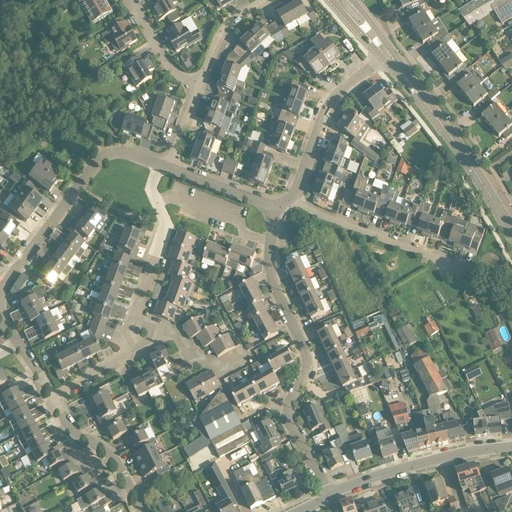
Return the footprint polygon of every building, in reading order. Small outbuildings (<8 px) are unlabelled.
[(90,18),(94,25),(110,15),(106,8),(108,7),(104,0),(86,0),(79,4),(88,19),(90,18)] [(180,20),(176,12),(172,6),(176,4),(173,0),(157,0),(160,5),(151,10),(154,16),(154,18),(156,21),(157,21),(158,23),(167,18),(171,25),(180,20)] [(417,0),(398,0),(402,10),(406,8),(409,15),(420,8),(419,3),(417,0)] [(463,19),(490,2),(488,0),(482,0),(475,4),(474,2),(458,12),(463,19)] [(511,0),(505,0),(495,6),(500,15),(497,17),(501,25),(511,18),(511,0)] [(299,2),(288,8),(297,22),(307,16),(312,23),(317,20),(311,9),(305,12),(299,2)] [(490,2),(463,19),(469,27),(477,22),(475,19),(493,8),(490,2)] [(283,25),(278,28),(285,40),(290,37),(285,29),(297,22),(288,8),(277,15),(283,25)] [(408,22),(416,34),(431,24),(423,13),(420,8),(409,15),(413,20),(408,22)] [(285,40),(278,28),(278,29),(275,23),(267,28),(262,22),(250,34),(261,46),(270,37),(277,44),(285,40)] [(126,24),(125,23),(102,36),(107,45),(114,41),(121,52),(129,48),(128,46),(137,41),(131,31),(128,33),(123,25),(126,24)] [(172,48),(174,49),(176,53),(185,47),(186,49),(202,39),(198,32),(190,36),(186,29),(184,30),(181,24),(167,32),(173,41),(171,43),(170,42),(170,43),(171,44),(170,45),(172,48)] [(444,32),(438,36),(431,24),(416,34),(423,45),(426,43),(431,48),(441,41),(448,37),(444,32)] [(249,52),(244,56),(253,65),(257,61),(251,55),(261,46),(250,34),(240,43),(249,52)] [(318,53),(329,67),(336,61),(336,60),(340,57),(330,44),(325,47),(322,43),(323,42),(319,36),(311,43),(318,53)] [(432,57),(440,67),(454,57),(445,46),(451,41),(448,37),(441,41),(431,48),(435,54),(432,57)] [(291,50),(287,55),(295,62),(299,57),(291,50)] [(229,56),(222,76),(237,82),(242,70),(245,67),(248,70),(253,65),(244,56),(240,60),(233,53),(229,56)] [(318,75),(329,67),(318,53),(312,58),(310,56),(304,61),(301,57),(293,63),(304,71),(309,67),(311,70),(313,69),(318,75)] [(499,63),(503,68),(511,61),(511,54),(511,55),(499,63)] [(443,75),(451,84),(466,72),(454,57),(440,67),(445,73),(443,75)] [(135,60),(124,67),(136,88),(152,79),(148,74),(154,70),(148,60),(138,65),(135,60)] [(511,69),(511,61),(503,68),(506,73),(511,69)] [(466,72),(451,84),(455,89),(457,88),(465,98),(484,83),(475,73),(474,74),(470,69),(466,72)] [(237,82),(222,76),(217,89),(229,93),(227,98),(240,103),(242,98),(233,94),(235,87),(243,90),(245,85),(237,82)] [(292,88),(288,100),(303,105),(307,94),(302,92),(304,86),(286,80),(284,85),(292,88)] [(477,105),(481,110),(500,95),(496,90),(488,97),(480,87),(484,83),(465,98),(474,108),(477,105)] [(397,101),(389,91),(384,95),(377,87),(364,97),(370,106),(364,111),(372,122),(379,116),(376,112),(384,106),(386,109),(397,101)] [(481,117),(490,128),(504,117),(492,102),(500,95),(481,110),(485,115),(481,117)] [(213,100),(209,112),(231,121),(234,114),(227,111),(229,105),(238,109),(240,103),(227,98),(227,99),(220,96),(218,102),(213,100)] [(159,97),(151,119),(154,120),(152,124),(154,128),(163,131),(163,132),(164,132),(175,103),(159,97)] [(275,110),(273,115),(286,120),(288,114),(299,118),(303,105),(288,100),(283,113),(275,110)] [(231,121),(209,112),(204,125),(209,126),(207,132),(226,139),(228,133),(227,133),(232,121),(231,121)] [(338,129),(355,140),(364,125),(356,120),(358,117),(349,112),(338,129)] [(148,123),(126,115),(121,131),(149,141),(149,140),(153,128),(147,125),(148,123)] [(284,126),(286,120),(273,115),(271,121),(272,122),(267,134),(275,136),(290,142),(294,130),(284,126)] [(507,140),(511,135),(511,126),(504,117),(490,128),(499,138),(502,135),(507,140)] [(412,125),(403,132),(408,139),(417,131),(412,125)] [(200,136),(196,148),(211,153),(215,142),(224,145),(226,139),(207,132),(206,132),(209,133),(207,139),(200,136)] [(326,152),(343,159),(347,149),(344,148),(346,143),(335,135),(330,148),(328,148),(326,152)] [(286,154),(290,142),(275,136),(270,149),(286,154)] [(91,147),(94,145),(98,143),(95,139),(89,142),(91,147)] [(374,163),(376,164),(380,159),(378,158),(365,148),(354,140),(350,146),(361,153),(361,154),(374,163)] [(403,149),(396,140),(392,143),(399,152),(403,149)] [(254,142),(253,144),(251,148),(264,153),(266,147),(254,142)] [(206,166),(211,153),(196,148),(191,160),(206,166)] [(249,154),(252,155),(258,157),(253,169),(269,175),(273,163),(261,158),(264,153),(251,148),(249,154)] [(325,164),(323,169),(342,176),(344,171),(346,172),(350,161),(343,159),(326,152),(324,158),(326,159),(324,164),(325,164)] [(395,166),(399,158),(391,154),(387,163),(395,166)] [(232,161),(226,159),(222,172),(228,174),(232,161)] [(28,177),(48,192),(53,187),(50,185),(59,173),(52,167),(53,166),(45,160),(39,169),(36,166),(28,177)] [(232,161),(228,174),(233,176),(238,163),(232,161)] [(253,169),(249,182),(264,187),(269,175),(253,169)] [(323,169),(321,175),(319,180),(316,179),(314,184),(332,191),(335,181),(340,182),(342,176),(323,169)] [(357,212),(363,214),(369,196),(363,194),(368,182),(358,178),(354,188),(352,193),(348,206),(358,210),(357,212)] [(15,199),(34,213),(41,202),(30,194),(33,189),(21,180),(17,185),(22,189),(15,199)] [(328,201),(332,191),(314,184),(312,189),(315,190),(313,196),(328,201)] [(380,216),(383,210),(389,191),(390,189),(384,187),(382,192),(372,188),(369,196),(363,214),(367,216),(368,213),(374,215),(374,214),(380,216)] [(342,203),(348,206),(352,193),(346,191),(342,203)] [(389,191),(383,210),(380,216),(385,218),(385,219),(390,221),(389,224),(395,226),(401,208),(395,206),(398,196),(397,194),(389,191)] [(34,213),(15,199),(7,209),(26,223),(34,213)] [(412,227),(419,209),(413,207),(414,205),(404,202),(401,208),(395,226),(399,227),(400,225),(406,227),(406,225),(412,227)] [(421,235),(426,237),(433,220),(427,218),(431,208),(430,206),(421,203),(419,209),(412,227),(417,229),(417,231),(422,233),(421,235)] [(85,216),(81,221),(93,230),(100,222),(94,217),(97,212),(86,204),(80,213),(85,216)] [(439,222),(433,220),(426,237),(431,239),(432,237),(437,239),(438,238),(444,240),(452,217),(453,214),(444,210),(439,222)] [(0,219),(1,221),(0,222),(0,234),(7,240),(11,234),(15,237),(19,233),(11,228),(15,222),(2,213),(0,215),(0,219)] [(453,247),(459,249),(468,225),(467,224),(467,223),(457,220),(457,219),(452,217),(444,240),(449,242),(449,243),(454,245),(453,247)] [(78,240),(82,235),(87,239),(93,230),(81,221),(77,226),(73,222),(66,232),(71,235),(78,240)] [(142,241),(146,230),(133,225),(131,231),(124,228),(120,239),(136,244),(137,239),(142,241)] [(484,231),(468,225),(459,249),(463,251),(464,248),(469,250),(470,249),(477,252),(484,231)] [(173,246),(191,253),(197,239),(178,233),(173,246)] [(84,244),(78,240),(71,235),(67,239),(63,236),(60,241),(82,257),(85,253),(80,249),(84,244)] [(136,244),(120,239),(117,249),(124,252),(122,257),(121,258),(130,260),(129,261),(134,262),(138,251),(134,250),(136,244)] [(61,248),(58,252),(71,262),(74,257),(79,261),(82,257),(60,241),(57,245),(61,248)] [(203,260),(214,264),(220,248),(213,246),(213,247),(208,245),(203,260)] [(174,262),(186,267),(191,253),(173,246),(168,260),(174,262)] [(214,264),(225,268),(233,247),(230,253),(226,252),(226,250),(220,248),(214,264)] [(236,272),(239,265),(244,250),(238,247),(238,249),(233,247),(225,268),(236,272)] [(251,252),(244,250),(239,265),(250,269),(255,255),(251,253),(251,252)] [(50,254),(47,258),(69,274),(72,270),(67,267),(71,262),(58,252),(54,257),(50,254)] [(122,257),(115,255),(113,260),(107,259),(105,263),(131,272),(133,268),(128,266),(129,261),(130,260),(121,258),(122,257)] [(49,265),(45,270),(58,279),(61,275),(66,278),(69,274),(47,258),(44,262),(49,265)] [(304,271),(299,260),(286,266),(288,271),(287,271),(290,278),(304,271)] [(186,267),(174,262),(169,275),(174,277),(187,282),(192,269),(186,267)] [(107,275),(122,281),(124,275),(129,277),(131,272),(105,263),(104,268),(109,270),(107,275)] [(58,279),(45,270),(42,274),(37,271),(31,280),(42,288),(45,284),(51,288),(58,279)] [(309,282),(304,271),(290,278),(293,284),(294,284),(296,287),(294,288),(295,288),(309,282)] [(122,281),(107,275),(105,281),(100,279),(98,284),(123,293),(125,288),(120,286),(122,281)] [(169,291),(188,298),(193,284),(187,282),(174,277),(169,291)] [(317,279),(311,280),(315,291),(320,289),(317,279)] [(245,299),(259,292),(255,285),(254,286),(252,282),(239,288),(245,299)] [(299,294),(301,298),(314,292),(309,282),(295,288),(298,295),(299,294)] [(99,296),(114,301),(116,296),(122,298),(123,293),(98,284),(96,288),(101,290),(99,296)] [(18,311),(21,316),(44,304),(42,300),(37,302),(31,291),(19,297),(22,303),(20,304),(23,309),(18,311)] [(177,309),(183,311),(188,298),(169,291),(164,304),(177,309)] [(262,303),(263,303),(261,299),(262,298),(259,292),(245,299),(250,309),(248,310),(248,311),(262,303)] [(319,303),(314,292),(301,298),(303,303),(302,303),(304,310),(319,303)] [(114,301),(99,296),(97,301),(92,299),(90,304),(116,313),(118,308),(112,306),(114,301)] [(220,299),(223,305),(225,310),(231,306),(225,296),(220,299)] [(154,316),(172,323),(177,309),(164,304),(159,302),(154,316)] [(262,303),(248,311),(253,321),(266,314),(264,310),(265,310),(262,303)] [(319,303),(304,310),(308,316),(309,316),(311,320),(324,314),(319,303)] [(30,324),(34,321),(44,316),(42,311),(46,309),(44,304),(21,316),(23,321),(27,318),(30,324)] [(116,313),(90,304),(89,308),(93,310),(92,316),(94,317),(107,322),(109,316),(114,318),(116,313)] [(375,322),(369,325),(372,331),(388,324),(383,311),(372,315),(375,322)] [(395,327),(406,321),(401,311),(390,317),(395,327)] [(32,328),(35,333),(59,321),(56,317),(52,319),(49,313),(44,316),(34,321),(37,326),(32,328)] [(266,314),(253,321),(259,331),(273,324),(269,318),(268,318),(266,314)] [(107,322),(94,317),(91,323),(105,328),(107,322)] [(197,336),(215,327),(214,326),(207,330),(200,318),(183,327),(190,340),(197,336)] [(429,338),(440,332),(434,322),(432,323),(429,319),(424,322),(426,326),(424,328),(429,338)] [(59,321),(35,333),(37,338),(41,335),(44,341),(58,333),(56,328),(61,326),(59,321)] [(105,328),(91,323),(89,329),(103,334),(105,328)] [(273,324),(259,331),(265,342),(277,335),(275,331),(276,330),(273,324)] [(417,342),(409,326),(397,332),(404,346),(409,346),(417,342)] [(197,336),(203,349),(221,339),(215,327),(197,336)] [(318,340),(321,346),(336,339),(331,328),(318,335),(320,339),(318,340)] [(103,334),(89,329),(88,331),(93,339),(83,344),(90,358),(96,356),(98,360),(103,358),(97,347),(103,334)] [(485,335),(493,353),(501,349),(493,331),(485,335)] [(221,339),(203,349),(204,349),(211,345),(218,358),(235,349),(228,336),(221,339)] [(326,352),(328,356),(341,350),(336,339),(321,346),(324,353),(326,352)] [(90,358),(83,344),(78,346),(75,341),(71,344),(83,367),(88,365),(85,361),(90,358)] [(64,354),(71,368),(76,365),(78,370),(83,367),(71,344),(66,346),(69,351),(64,354)] [(154,366),(157,372),(167,367),(164,361),(169,358),(163,346),(152,351),(155,355),(150,358),(154,367),(154,366)] [(288,350),(277,355),(285,370),(291,366),(290,365),(295,363),(288,350)] [(346,360),(342,352),(341,350),(328,356),(326,357),(329,363),(331,363),(333,367),(346,360)] [(411,358),(414,368),(430,398),(438,396),(447,394),(448,394),(437,374),(424,351),(411,358)] [(71,368),(64,354),(54,359),(57,365),(52,368),(58,380),(68,375),(66,371),(71,368)] [(278,373),(285,370),(277,355),(266,361),(272,372),(274,374),(278,372),(278,373)] [(333,372),(336,378),(351,371),(346,360),(333,367),(335,371),(333,372)] [(154,366),(154,367),(144,371),(147,376),(141,379),(149,393),(158,388),(155,381),(160,379),(157,372),(154,366)] [(383,370),(388,382),(393,380),(387,368),(383,370)] [(357,369),(351,372),(351,371),(336,378),(339,385),(341,384),(343,389),(344,388),(347,394),(363,388),(359,381),(362,379),(357,369)] [(466,374),(471,383),(480,378),(475,369),(466,374)] [(210,370),(205,373),(197,377),(206,395),(219,388),(210,370)] [(407,370),(401,372),(400,372),(403,383),(410,381),(407,370)] [(443,371),(437,374),(448,394),(451,392),(445,380),(447,378),(443,371)] [(0,393),(4,391),(1,386),(11,381),(8,376),(4,378),(1,372),(0,372),(0,393)] [(279,385),(274,374),(272,372),(262,377),(269,392),(276,388),(275,387),(279,385)] [(134,377),(123,382),(129,394),(135,391),(139,398),(149,393),(141,379),(136,382),(134,377)] [(193,401),(206,395),(197,377),(184,384),(193,401)] [(262,377),(251,383),(258,396),(263,394),(263,395),(269,392),(262,377)] [(251,383),(241,388),(249,403),(255,399),(254,398),(258,396),(251,383)] [(237,407),(238,407),(242,405),(242,406),(249,403),(241,388),(230,394),(237,407)] [(0,403),(0,407),(1,409),(25,397),(22,392),(18,394),(15,389),(1,397),(4,402),(0,403)] [(95,405),(98,410),(112,403),(107,393),(101,396),(98,390),(85,397),(90,407),(95,405)] [(199,420),(212,445),(219,459),(250,443),(222,391),(199,419),(199,420)] [(429,411),(432,420),(432,422),(434,422),(436,430),(434,430),(438,447),(449,444),(442,416),(438,396),(430,398),(427,403),(429,411)] [(27,401),(25,397),(1,409),(3,414),(9,411),(11,416),(25,409),(23,404),(27,401)] [(112,403),(98,410),(100,415),(96,417),(101,427),(113,421),(111,415),(117,412),(112,403)] [(321,435),(331,431),(328,423),(326,424),(319,407),(304,413),(311,432),(318,429),(321,435)] [(28,414),(25,409),(11,416),(14,421),(9,424),(11,428),(35,416),(32,411),(28,414)] [(406,411),(391,414),(396,427),(401,437),(408,454),(419,451),(416,436),(415,434),(408,435),(405,424),(409,423),(406,411)] [(431,449),(438,447),(434,430),(436,430),(434,422),(432,422),(432,420),(429,411),(431,420),(424,422),(422,413),(431,449)] [(426,431),(415,434),(416,436),(419,451),(431,449),(422,413),(413,415),(415,425),(424,423),(426,431)] [(475,438),(488,437),(486,421),(482,413),(477,415),(480,421),(473,422),(472,420),(465,424),(466,426),(472,439),(475,438)] [(465,440),(472,439),(466,426),(462,427),(455,415),(452,416),(451,414),(442,416),(449,444),(465,440)] [(19,430),(21,435),(35,428),(33,423),(37,420),(35,416),(11,428),(13,433),(19,430)] [(201,438),(207,448),(212,445),(199,420),(193,423),(201,438)] [(488,437),(501,436),(500,420),(486,421),(488,437)] [(114,441),(122,436),(128,433),(123,423),(116,426),(113,421),(101,427),(106,438),(111,436),(114,441)] [(265,455),(280,447),(276,440),(278,439),(270,422),(254,430),(263,446),(261,447),(265,455)] [(371,458),(363,436),(349,441),(343,426),(335,429),(337,436),(338,436),(339,436),(344,449),(350,447),(356,464),(371,458)] [(16,438),(21,447),(45,435),(42,430),(38,433),(35,428),(21,435),(16,438)] [(132,444),(134,449),(147,443),(149,442),(144,432),(138,435),(135,429),(128,433),(122,436),(127,446),(132,444)] [(368,432),(372,440),(374,447),(379,445),(383,459),(397,455),(393,440),(392,438),(393,438),(390,431),(389,431),(389,433),(378,436),(378,434),(376,435),(373,430),(368,432)] [(45,435),(21,447),(23,452),(28,449),(31,454),(45,447),(43,442),(47,440),(45,435)] [(339,436),(338,436),(340,439),(329,444),(334,453),(324,457),(331,471),(344,465),(340,456),(345,453),(343,449),(344,449),(339,436)] [(147,443),(149,448),(139,453),(145,465),(167,454),(161,442),(158,437),(149,442),(147,443)] [(196,441),(202,451),(207,448),(201,438),(196,441)] [(196,441),(192,444),(198,453),(202,451),(196,441)] [(194,456),(198,453),(192,444),(187,446),(194,456)] [(183,449),(189,459),(194,456),(187,446),(183,449)] [(31,467),(43,460),(55,454),(52,450),(48,452),(45,447),(31,454),(26,457),(31,467)] [(254,460),(256,466),(260,465),(255,452),(237,458),(240,465),(254,460)] [(55,466),(58,472),(70,466),(65,455),(60,458),(57,453),(55,454),(43,460),(48,470),(55,466)] [(176,464),(172,466),(167,454),(145,465),(143,466),(149,478),(164,470),(167,475),(178,470),(176,464)] [(275,488),(279,486),(284,495),(298,487),(295,481),(298,480),(295,475),(292,477),(290,473),(284,476),(281,472),(279,471),(274,474),(267,459),(261,462),(275,488)] [(234,511),(233,508),(237,506),(220,474),(214,463),(205,468),(211,479),(214,485),(222,500),(214,504),(218,511),(234,511)] [(74,470),(72,465),(70,466),(58,472),(57,472),(63,482),(69,479),(72,484),(84,478),(79,468),(74,470)] [(478,490),(480,494),(488,511),(496,511),(487,491),(480,479),(474,465),(465,468),(465,467),(454,470),(467,508),(474,506),(470,493),(478,490)] [(251,511),(276,498),(266,479),(261,482),(258,476),(254,479),(250,471),(245,474),(242,469),(233,474),(237,481),(251,511)] [(499,497),(511,491),(511,484),(506,470),(491,476),(499,497)] [(164,475),(162,477),(146,486),(150,491),(168,480),(164,475)] [(86,477),(84,478),(72,484),(77,494),(83,491),(86,496),(98,490),(93,480),(89,482),(86,477)] [(448,501),(447,498),(441,482),(426,487),(433,507),(448,501)] [(98,490),(86,496),(85,497),(90,507),(96,504),(99,509),(111,503),(106,493),(102,495),(99,490),(98,490)] [(193,494),(199,506),(188,511),(201,511),(201,510),(206,507),(198,491),(193,494)] [(395,498),(399,510),(401,509),(402,511),(430,511),(427,505),(418,508),(412,492),(395,498)] [(356,511),(351,499),(340,504),(342,511),(356,511)] [(451,511),(457,511),(460,511),(454,499),(448,501),(451,511)] [(505,511),(504,511),(499,500),(494,503),(498,511),(505,511)] [(167,511),(161,501),(156,504),(160,511),(167,511)] [(363,511),(385,511),(382,502),(362,509),(363,511)]
